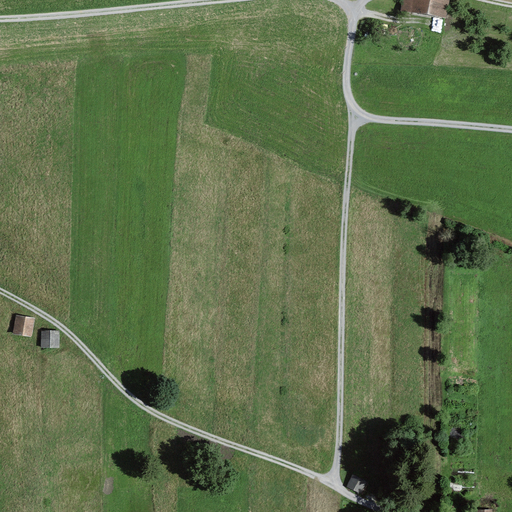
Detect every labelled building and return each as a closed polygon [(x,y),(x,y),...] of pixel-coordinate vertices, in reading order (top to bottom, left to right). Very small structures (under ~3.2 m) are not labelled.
[(448,17),(450,0),(403,0),(402,10),(448,17)] [(33,336),(36,317),(16,313),(13,332),(33,336)] [(60,347),(60,330),(42,329),(42,347),(60,347)] [(195,403),(177,401),(175,417),(192,419),(195,403)] [(368,479),(354,473),(347,486),(362,493),(368,479)]
